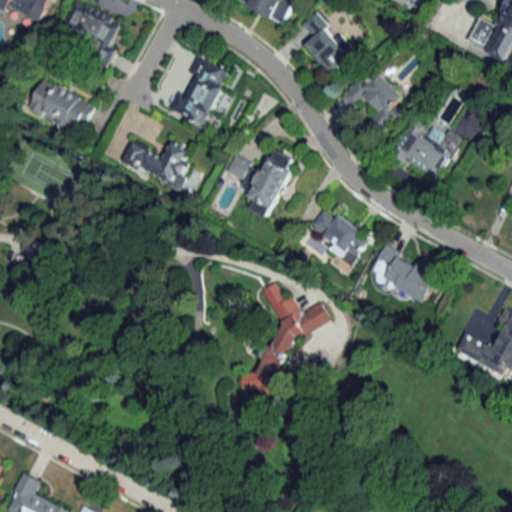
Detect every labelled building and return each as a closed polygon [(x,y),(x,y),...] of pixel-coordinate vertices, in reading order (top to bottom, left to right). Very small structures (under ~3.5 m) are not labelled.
[(51,0),(0,0),(0,8),(7,11),(9,6),(43,21),(51,0)] [(78,0),(77,0),(64,30),(101,47),(96,58),(108,63),(127,21),(78,0)] [(239,0),(285,23),(296,1),(293,0),(239,0)] [(511,62),(511,0),(502,25),(481,16),(469,44),(511,62)] [(308,44),(334,75),(358,54),(321,10),(305,24),(316,37),(308,44)] [(231,70),(197,57),(191,73),(197,75),(190,95),(179,91),(173,107),(187,112),(190,105),(214,114),(231,70)] [(343,96),(355,109),(368,96),(381,109),(372,117),(384,129),(400,113),(394,107),(405,96),(382,72),(368,84),(362,78),(343,96)] [(30,109),(83,133),(97,103),(44,79),(30,109)] [(465,137),(451,129),(446,137),(414,119),(394,154),(440,181),(465,137)] [(124,161),(181,190),(193,166),(184,161),(191,149),(174,140),(165,157),(134,141),(124,161)] [(295,169),(292,167),(297,157),(277,148),(267,169),(235,154),(227,171),(247,181),(242,191),(258,199),(253,209),(271,218),(295,169)] [(354,265),(372,235),(326,206),(313,227),(338,242),(332,252),(354,265)] [(427,303),(441,275),(386,246),(372,275),(427,303)] [(283,325),(259,374),(249,369),(246,370),(241,379),(244,386),(260,394),(264,401),(268,399),(299,337),(329,323),(332,319),(324,302),(305,311),(298,308),(290,289),(279,284),(272,299),(283,325)] [(467,332),(458,351),(511,375),(511,315),(498,346),(467,332)] [(37,494),(43,480),(24,472),(6,511),(68,511),(70,508),(37,494)]
